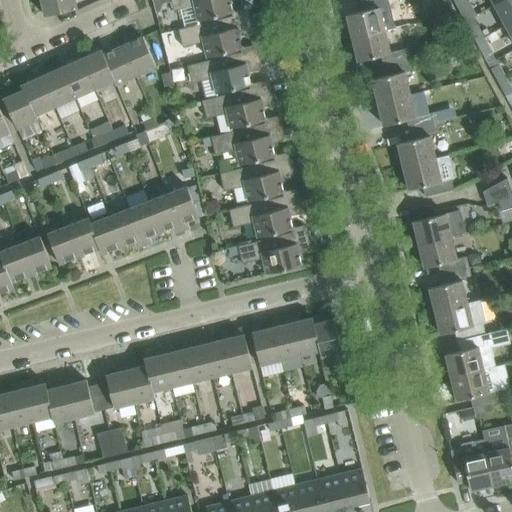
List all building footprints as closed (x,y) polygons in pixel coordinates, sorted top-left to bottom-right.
[(41,0),(45,16),(77,8),(74,0),(41,0)] [(171,0),(152,0),(153,2),(154,5),(156,12),(160,11),(163,3),(163,2),(171,1),(171,0)] [(198,20),(233,12),(230,0),(171,0),(171,1),(174,10),(195,5),(198,20)] [(361,13),(347,16),(352,38),(385,30),(396,27),(388,0),(362,0),(358,1),(361,13)] [(467,0),(453,0),(465,21),(476,15),(467,0)] [(511,0),(504,0),(495,6),(507,27),(511,23),(511,0)] [(207,57),(223,53),(242,48),(239,36),(250,33),(252,29),(247,26),(244,13),(225,18),(178,29),(183,47),(204,41),(207,57)] [(470,29),(476,41),(484,37),(477,25),(470,29)] [(385,30),(352,38),(358,60),(381,55),(383,65),(412,58),(410,48),(390,52),(385,30)] [(143,37),(123,45),(136,75),(156,66),(143,37)] [(484,37),(476,41),(484,56),(492,51),(484,37)] [(102,50),(101,50),(116,84),(136,75),(123,45),(103,54),(102,50)] [(216,93),(232,89),(251,84),(248,72),(258,69),(261,65),(256,62),(253,49),(234,54),(187,65),(191,83),(213,78),(216,93)] [(101,50),(81,59),(94,88),(113,80),(115,84),(116,84),(101,50)] [(372,79),(378,102),(410,94),(405,71),(415,69),(412,58),(383,65),(386,76),(372,79)] [(81,59),(61,67),(75,97),(94,88),(81,59)] [(491,69),(499,82),(506,78),(499,65),(491,69)] [(61,67),(41,76),(55,106),(75,97),(61,67)] [(173,84),(173,82),(170,72),(162,74),(165,86),(173,84)] [(21,85),(23,90),(37,119),(38,119),(36,114),(55,106),(41,76),(21,85)] [(511,89),(506,78),(499,82),(506,96),(511,92),(511,89)] [(231,128),(247,124),(266,119),(263,107),(273,104),(276,100),(271,97),(268,84),(202,100),(206,118),(227,113),(231,128)] [(4,98),(12,117),(17,128),(37,119),(23,90),(4,98)] [(410,94),(378,102),(383,125),(406,119),(409,130),(437,123),(435,112),(415,117),(410,94)] [(0,149),(7,147),(1,135),(10,131),(4,120),(0,109),(0,149)] [(146,130),(144,131),(148,142),(170,134),(165,122),(158,125),(155,117),(143,122),(146,130)] [(277,120),(211,137),(202,139),(204,147),(213,145),(215,154),(236,149),(240,164),(255,160),(275,156),(272,143),(282,140),(285,136),(280,134),(277,120)] [(99,127),(102,135),(105,143),(116,139),(110,123),(99,127)] [(110,123),(116,139),(128,133),(125,125),(113,130),(110,123)] [(397,143),(403,166),(435,158),(430,135),(440,133),(437,123),(409,130),(411,140),(397,143)] [(148,142),(144,131),(136,134),(141,145),(148,142)] [(183,150),(189,148),(185,136),(179,138),(183,150)] [(85,142),(72,147),(75,155),(88,150),(85,142)] [(126,143),(115,147),(118,155),(129,150),(126,143)] [(72,147),(52,156),(55,164),(75,155),(72,147)] [(99,154),(88,159),(91,166),(102,161),(99,154)] [(42,160),(45,168),(55,164),(52,156),(42,160)] [(286,157),(266,161),(220,173),(224,191),(233,188),(237,203),(249,200),(249,201),(264,197),(284,192),(281,180),(291,177),(294,173),(289,170),(286,157)] [(435,158),(403,166),(408,189),(422,186),(425,196),(453,189),(451,178),(440,180),(435,158)] [(91,166),(88,159),(77,163),(78,164),(69,167),(76,184),(84,181),(81,171),(91,166)] [(2,169),(5,175),(8,183),(29,175),(27,171),(18,174),(14,164),(2,169)] [(196,175),(194,167),(182,170),(184,178),(196,175)] [(60,170),(48,175),(51,183),(63,178),(60,170)] [(48,175),(37,180),(40,186),(41,187),(51,183),(48,175)] [(482,191),(487,205),(498,201),(501,211),(511,207),(511,192),(507,177),(482,191)] [(187,186),(167,193),(182,231),(190,227),(187,221),(199,217),(191,198),(187,186)] [(12,191),(0,195),(3,203),(15,198),(12,191)] [(167,193),(148,201),(160,232),(171,227),(174,234),(182,231),(167,193)] [(258,237),(273,233),(293,229),(290,216),(300,213),(303,209),(298,206),(295,193),(275,198),(229,209),(233,227),(254,222),(258,237)] [(148,201),(128,208),(143,245),(151,242),(149,236),(160,232),(148,201)] [(128,208),(109,216),(121,247),(133,242),(136,248),(143,245),(128,208)] [(464,233),(459,210),(413,221),(419,244),(451,237),(451,236),(464,233)] [(90,223),(99,249),(101,254),(121,247),(109,216),(91,223),(90,223)] [(88,218),(67,225),(79,256),(99,249),(88,218)] [(47,233),(52,245),(59,264),(79,256),(67,225),(47,233)] [(303,229),(238,246),(240,254),(242,263),(263,258),(267,273),(302,265),(299,252),(309,250),(312,245),(307,243),(303,229)] [(40,236),(20,243),(32,275),(52,267),(40,236)] [(451,237),(419,244),(424,267),(438,263),(441,274),(469,268),(467,256),(457,259),(451,237)] [(32,275),(20,243),(0,250),(0,251),(12,282),(32,275)] [(238,246),(228,248),(230,256),(240,254),(238,246)] [(12,282),(0,251),(0,255),(1,257),(0,257),(0,293),(14,288),(12,282)] [(469,268),(441,274),(443,285),(429,288),(435,311),(467,303),(462,281),(472,279),(469,268)] [(467,303),(435,311),(440,333),(454,330),(457,340),(485,334),(485,333),(482,323),(486,322),(480,299),(467,303)] [(299,314),(291,316),(300,355),(318,350),(310,318),(300,320),(299,314)] [(320,315),(310,318),(318,350),(319,350),(321,356),(341,351),(343,359),(356,356),(350,331),(338,334),(334,319),(322,322),(320,315)] [(284,324),(272,327),(280,359),(300,355),(291,316),(282,318),(284,324)] [(250,326),(255,345),(260,364),(280,359),(272,327),(261,330),(259,324),(250,326)] [(235,336),(224,339),(232,371),(252,366),(247,347),(243,328),(234,330),(235,336)] [(445,354),(451,377),(495,367),(491,347),(510,343),(506,328),(485,333),(485,334),(457,340),(459,351),(445,354)] [(211,336),(203,338),(212,375),(232,371),(224,339),(212,342),(211,336)] [(196,346),(184,349),(192,380),(212,375),(203,338),(194,340),(196,346)] [(171,345),(163,347),(172,385),(192,380),(184,349),(173,352),(171,345)] [(144,359),(146,365),(153,395),(155,395),(153,390),(172,385),(163,347),(155,349),(156,356),(144,359)] [(133,361),(124,364),(133,400),(153,395),(146,365),(135,368),(133,361)] [(106,375),(111,394),(113,405),(133,400),(124,364),(117,365),(118,372),(106,375)] [(502,401),(499,390),(494,367),(451,377),(456,400),(470,397),(473,408),(484,405),(502,401)] [(73,376),(65,378),(74,415),(94,410),(91,399),(87,380),(74,383),(73,376)] [(58,387),(47,389),(55,419),(55,420),(74,415),(65,378),(56,380),(58,387)] [(32,380),(24,382),(33,420),(53,415),(55,419),(47,389),(45,383),(33,386),(32,380)] [(17,390),(5,393),(13,425),(33,420),(24,382),(15,384),(17,390)] [(320,384),(316,391),(318,397),(321,396),(325,409),(333,407),(330,395),(327,383),(320,384)] [(0,428),(13,425),(5,393),(0,394),(0,428)] [(304,405),(292,408),(294,416),(306,413),(304,405)] [(484,405),(473,408),(475,418),(487,415),(484,405)] [(254,411),(242,414),(244,422),(264,417),(261,406),(253,408),(254,411)] [(290,417),(294,416),(292,408),(271,414),(273,421),(273,422),(281,420),(290,417)] [(337,412),(326,415),(328,422),(338,420),(337,412)] [(231,417),(233,425),(244,422),(242,414),(231,417)] [(307,437),(318,434),(316,425),(328,422),(326,415),(303,420),(307,437)] [(292,425),(290,417),(281,420),(283,427),(292,425)] [(273,422),(268,423),(269,430),(283,427),(281,420),(273,422)] [(214,421),(203,424),(205,432),(216,429),(214,421)] [(493,485),(511,480),(511,423),(504,425),(506,434),(484,439),(493,485)] [(191,426),(193,435),(205,432),(203,424),(191,426)] [(261,440),(257,426),(235,431),(237,439),(248,436),(250,443),(261,440)] [(121,427),(108,430),(114,455),(127,451),(121,427)] [(183,429),(162,434),(164,442),(185,437),(183,429)] [(114,455),(108,430),(96,433),(102,458),(114,455)] [(237,439),(235,431),(213,437),(216,450),(227,448),(226,442),(237,439)] [(151,437),(153,445),(164,442),(162,434),(151,437)] [(493,485),(484,439),(461,444),(461,448),(450,450),(458,483),(468,481),(470,490),(493,485)] [(196,449),(194,441),(183,444),(185,452),(187,462),(193,461),(190,450),(196,449)] [(164,448),(154,451),(156,459),(166,456),(164,448)] [(154,451),(131,456),(135,470),(141,469),(139,463),(156,459),(154,451)] [(44,463),(46,471),(66,466),(64,458),(62,458),(61,452),(49,454),(51,461),(44,463)] [(74,456),(64,458),(66,466),(76,464),(74,457),(74,456)] [(108,462),(110,470),(121,467),(122,471),(133,468),(134,471),(135,470),(131,456),(108,462)] [(97,465),(98,472),(110,470),(108,462),(97,465)] [(35,465),(24,468),(26,477),(37,474),(35,465)] [(11,471),(13,479),(26,477),(24,468),(11,471)] [(63,474),(65,482),(78,478),(79,484),(90,482),(86,468),(63,474)] [(362,468),(340,474),(348,506),(371,500),(371,499),(370,499),(362,468)] [(33,482),(35,489),(55,484),(65,482),(63,474),(53,476),(33,482)] [(340,474),(318,479),(326,511),(348,506),(340,474)] [(318,479),(295,485),(302,511),(323,511),(326,511),(318,479)] [(302,511),(295,485),(273,490),(278,511),(302,511)] [(278,511),(273,490),(251,496),(254,511),(278,511)] [(187,495),(166,500),(168,511),(191,511),(191,508),(187,495)] [(231,511),(229,501),(227,495),(223,496),(224,502),(206,506),(207,511),(231,511)] [(254,511),(251,496),(229,501),(231,511),(254,511)] [(168,511),(166,500),(143,506),(144,511),(168,511)]
